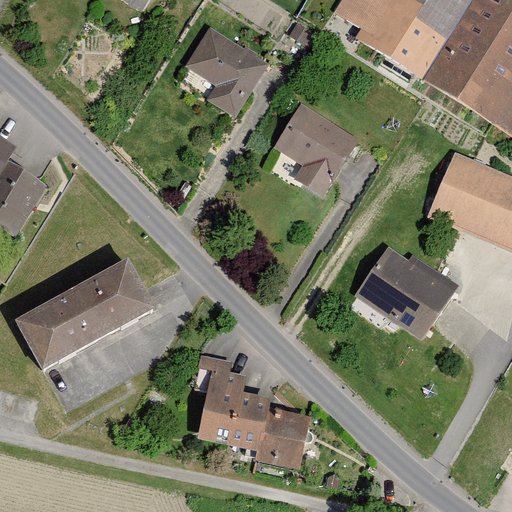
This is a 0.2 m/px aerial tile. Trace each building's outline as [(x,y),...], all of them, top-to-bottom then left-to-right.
[(119,0),(144,15),(153,0),(119,0)] [(359,44),(511,139),(511,0),(346,0),(337,15),(366,33),(359,44)] [(189,68),(219,88),(209,103),(239,121),(248,106),(272,70),(212,32),(189,68)] [(302,185),(333,203),(367,146),(305,108),(279,151),(310,170),(302,185)] [(511,180),(459,157),(431,222),(511,256),(511,180)] [(52,189),(8,162),(0,174),(0,228),(21,241),(52,189)] [(365,299),(426,345),(465,293),(403,247),(365,299)] [(131,267),(18,326),(45,378),(158,318),(131,267)] [(201,445),(235,450),(242,396),(249,397),(251,375),(225,372),(227,360),(201,356),(196,391),(208,393),(201,445)] [(242,396),(235,450),(263,453),(271,454),(277,413),(279,401),(249,397),(242,396)] [(271,454),(263,453),(261,468),(308,474),(315,418),(277,413),(271,454)]
